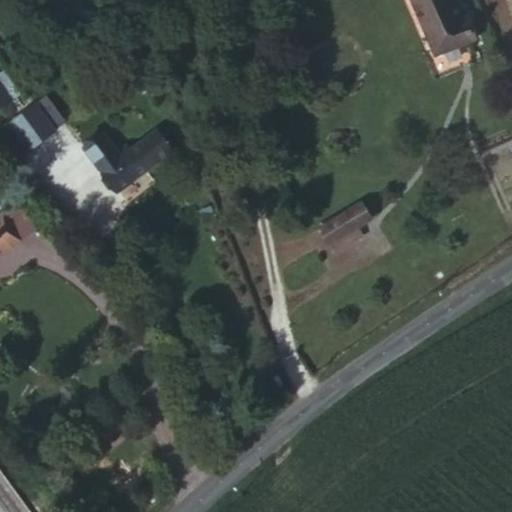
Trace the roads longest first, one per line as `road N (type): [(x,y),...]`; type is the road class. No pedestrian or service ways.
road 1 (tertiary): [(511,262),(244,457),(188,511)]
road 2 (unknown): [(31,511),(129,407),(138,384),(121,333),(50,263)]
